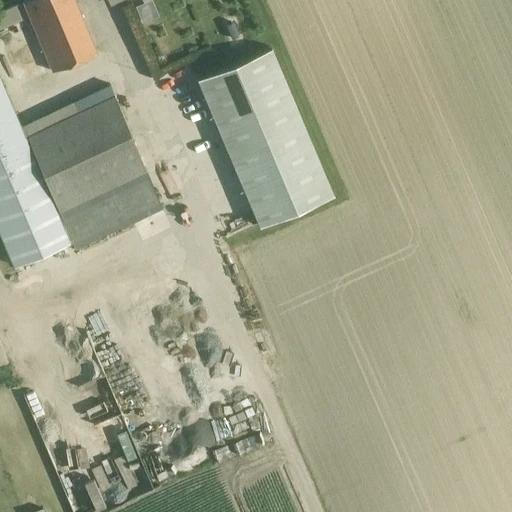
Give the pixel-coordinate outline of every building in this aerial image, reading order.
[(52,71),(96,52),(74,0),(25,0),(23,1),(52,71)] [(0,29),(22,20),(16,6),(0,12),(0,29)] [(197,78),(259,226),(333,194),(271,47),(197,78)] [(0,240),(10,266),(69,243),(158,207),(105,75),(12,112),(0,82),(0,240)] [(182,278),(184,290),(210,284),(207,272),(182,278)] [(143,287),(149,301),(167,293),(161,279),(143,287)] [(110,307),(138,300),(135,289),(107,296),(110,307)] [(70,307),(75,326),(84,324),(78,304),(70,307)] [(205,460),(236,447),(225,423),(195,436),(205,460)] [(270,434),(287,432),(286,423),(269,425),(270,434)] [(157,460),(160,472),(178,467),(175,456),(157,460)] [(50,511),(66,511),(63,497),(48,500),(50,511)]
